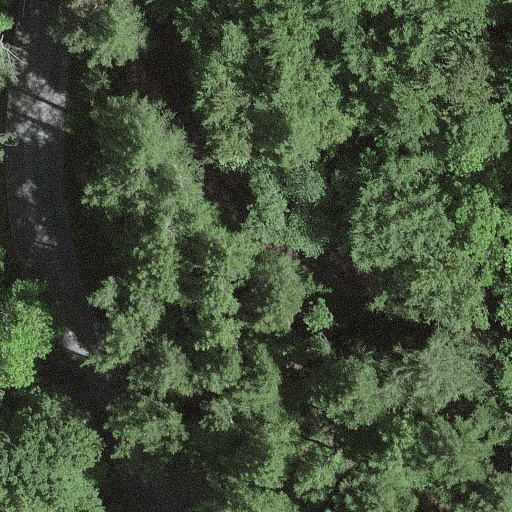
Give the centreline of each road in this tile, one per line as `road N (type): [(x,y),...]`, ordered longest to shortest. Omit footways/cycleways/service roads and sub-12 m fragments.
road 1 (track): [(511,409),(444,328),(291,245),(244,206),(180,131),(141,28),(139,0)]
road 2 (tertiary): [(175,511),(89,352),(54,265),(40,153),(50,0)]
